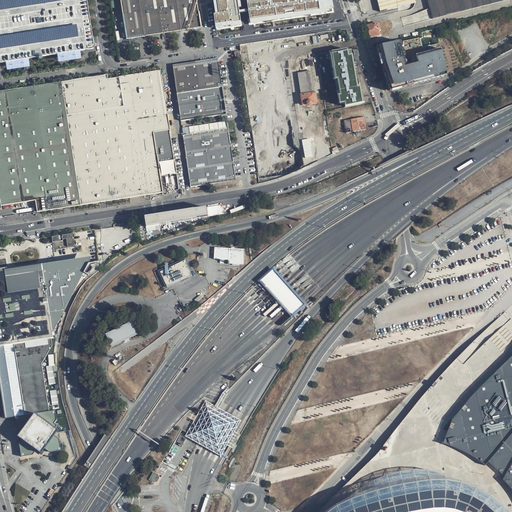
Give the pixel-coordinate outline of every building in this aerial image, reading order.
[(94,41),(87,0),(0,0),(0,62),(2,62),(84,50),(88,49),(95,48),(94,41)] [(200,30),(195,0),(119,0),(126,41),(200,30)] [(211,0),(217,30),(335,12),(332,0),(211,0)] [(416,2),(415,0),(377,0),(380,11),(416,2)] [(505,0),(427,0),(433,19),(505,0)] [(368,26),(371,37),(379,35),(378,28),(379,28),(378,24),(368,26)] [(317,34),(290,38),(291,42),(318,37),(317,34)] [(425,39),(422,40),(423,44),(424,49),(424,50),(435,47),(439,46),(436,38),(433,39),(433,38),(432,38),(432,39),(426,40),(425,39)] [(419,39),(403,42),(404,48),(418,45),(418,44),(420,43),(419,39)] [(420,45),(420,43),(418,44),(418,45),(404,48),(405,53),(424,49),(423,44),(420,45)] [(284,63),(282,48),(253,52),(255,67),(284,63)] [(351,49),(320,54),(322,73),(326,73),(331,106),(360,100),(351,49)] [(320,69),(318,56),(309,57),(312,83),(316,83),(322,82),(321,77),(321,74),(320,69)] [(312,83),(309,57),(308,57),(297,59),(302,95),(303,105),(307,104),(307,105),(309,106),(311,106),(312,104),(312,103),(315,103),(314,93),(314,94),(312,83)] [(226,115),(217,59),(172,66),(180,122),(226,115)] [(174,161),(169,132),(167,117),(160,71),(108,79),(107,75),(61,82),(80,206),(99,203),(154,195),(149,165),(158,163),(174,161)] [(418,81),(417,73),(388,81),(390,89),(418,81)] [(80,206),(61,82),(0,91),(0,200),(1,207),(36,202),(37,213),(80,206)] [(322,93),(324,93),(322,82),(316,83),(317,91),(321,90),(322,93)] [(366,130),(364,117),(342,121),(344,134),(366,130)] [(235,181),(228,129),(183,136),(190,188),(235,181)] [(162,194),(158,163),(149,165),(154,195),(162,194)] [(219,206),(145,217),(146,228),(220,217),(219,206)] [(67,244),(74,243),(73,233),(52,235),(53,242),(67,241),(67,244)] [(245,250),(214,248),(213,260),(228,261),(228,265),(244,266),(245,250)] [(194,275),(187,259),(160,271),(168,287),(194,275)] [(89,260),(44,267),(51,338),(85,275),(86,266),(89,260)] [(0,346),(51,338),(44,267),(37,268),(42,291),(9,295),(7,273),(7,269),(0,270),(0,346)] [(37,268),(7,273),(9,295),(42,291),(37,268)] [(272,270),(259,281),(291,317),(304,305),(272,270)] [(502,315),(457,358),(461,362),(464,365),(489,339),(504,326),(509,322),(502,315)] [(134,319),(105,332),(112,346),(140,333),(134,319)] [(51,338),(0,346),(0,387),(5,416),(14,415),(26,413),(31,417),(34,412),(39,415),(42,411),(50,409),(43,364),(53,348),(51,338)] [(511,511),(511,491),(504,483),(506,480),(489,465),(486,469),(475,459),(445,446),(453,424),(472,401),(511,361),(500,350),(489,339),(464,365),(461,362),(457,358),(437,378),(418,400),(399,424),(376,454),(369,463),(323,509),(320,511),(511,511)] [(511,360),(511,361),(472,401),(453,424),(445,446),(458,451),(475,459),(486,469),(489,465),(506,480),(504,483),(510,489),(511,491),(511,360)] [(239,421),(205,403),(185,438),(220,457),(239,421)] [(26,413),(14,415),(16,429),(20,432),(17,435),(21,439),(18,443),(20,457),(30,456),(31,455),(36,450),(40,453),(44,448),(49,452),(61,451),(64,450),(59,437),(55,434),(58,430),(55,427),(57,424),(54,422),(56,418),(55,409),(50,409),(42,411),(39,415),(34,412),(31,417),(26,413)] [(150,479),(156,482),(160,474),(154,471),(150,479)]
